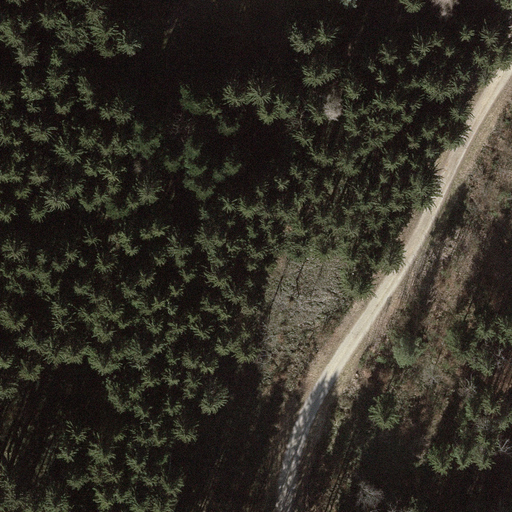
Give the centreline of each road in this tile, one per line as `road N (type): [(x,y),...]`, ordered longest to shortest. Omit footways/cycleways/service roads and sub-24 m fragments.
road 1 (track): [(0,208),(193,178),(295,119),(399,20),(448,0)]
road 2 (track): [(283,511),(300,428),(511,64)]
